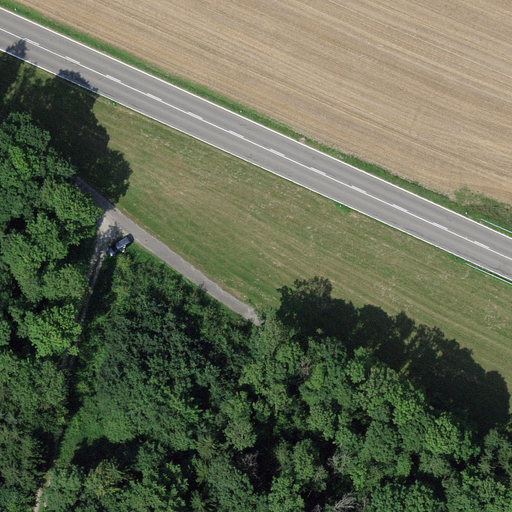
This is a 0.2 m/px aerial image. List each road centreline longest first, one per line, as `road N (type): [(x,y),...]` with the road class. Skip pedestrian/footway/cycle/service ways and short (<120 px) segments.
road 1 (primary): [(511,258),(0,25)]
road 2 (track): [(46,511),(49,463),(104,211),(0,121)]
road 3 (track): [(104,211),(189,278),(380,397)]
